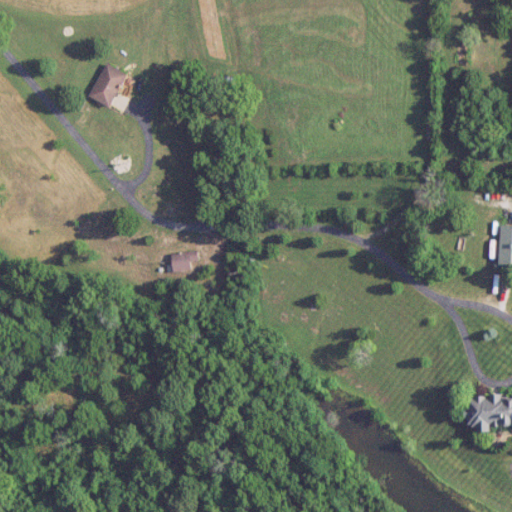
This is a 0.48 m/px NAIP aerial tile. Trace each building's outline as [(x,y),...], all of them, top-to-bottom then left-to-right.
[(114,108),(131,74),(109,63),(92,96),(114,108)] [(212,92),(235,92),(235,78),(213,77),(212,92)] [(511,265),(511,225),(503,225),(501,265),(511,265)] [(174,254),(176,271),(202,268),(200,251),(174,254)] [(511,396),(471,396),(471,426),(479,426),(484,432),(495,432),(495,426),(511,426),(511,396)]
